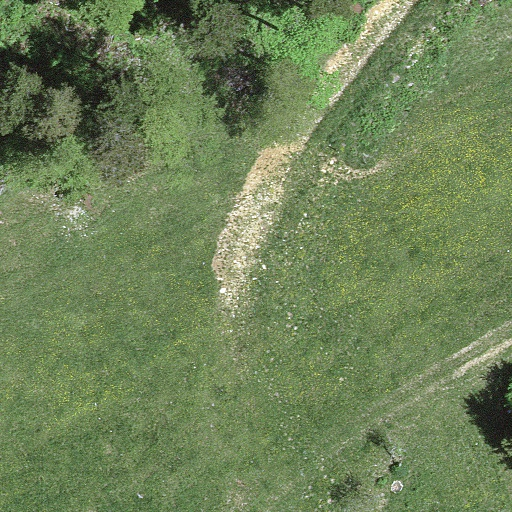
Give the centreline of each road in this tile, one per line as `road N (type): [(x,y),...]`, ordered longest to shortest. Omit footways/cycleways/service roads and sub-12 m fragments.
road 1 (track): [(279,511),(241,335),(253,261),(280,207),(433,0)]
road 2 (track): [(260,511),(295,474),(511,335)]
